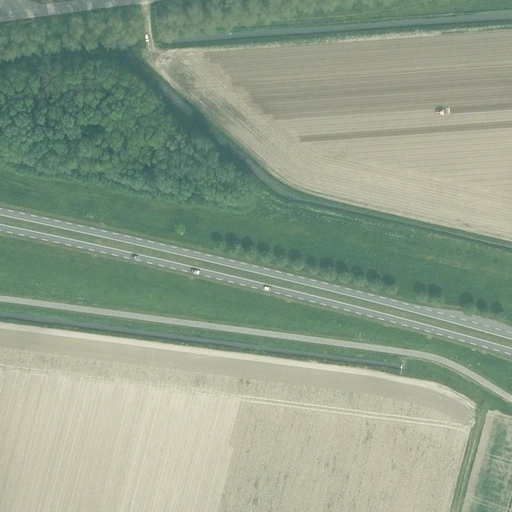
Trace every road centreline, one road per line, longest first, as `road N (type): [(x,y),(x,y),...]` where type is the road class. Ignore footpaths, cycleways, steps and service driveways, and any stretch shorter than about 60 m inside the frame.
road 1 (primary): [(0,228),(511,352)]
road 2 (primary): [(511,335),(0,212)]
